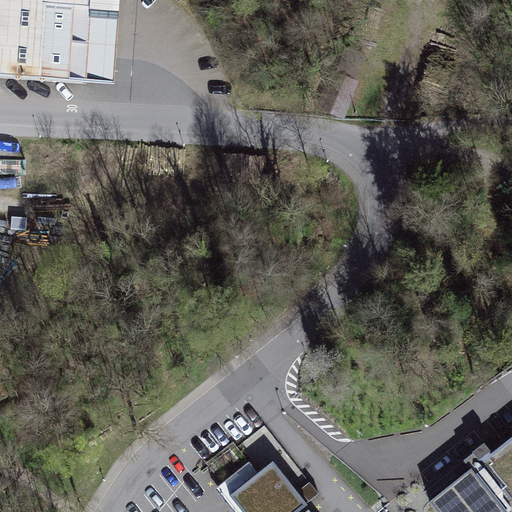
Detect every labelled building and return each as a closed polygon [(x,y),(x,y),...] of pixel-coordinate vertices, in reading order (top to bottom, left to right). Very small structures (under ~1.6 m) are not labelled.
[(0,0),(0,77),(86,83),(92,0),(0,0)] [(92,0),(86,83),(114,85),(120,0),(92,0)] [(335,76),(322,110),(341,117),(354,84),(335,76)] [(511,511),(511,439),(431,503),(437,511),(511,511)] [(273,465),(233,498),(244,511),(298,511),(320,495),(302,472),(287,483),(273,465)]
